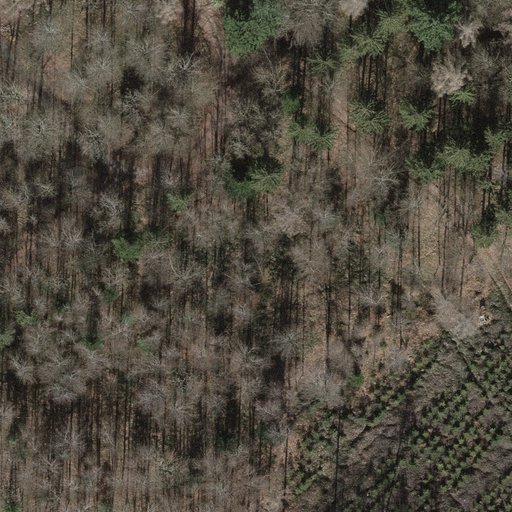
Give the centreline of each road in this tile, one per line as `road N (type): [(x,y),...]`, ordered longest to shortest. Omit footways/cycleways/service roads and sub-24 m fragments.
road 1 (track): [(0,41),(114,169),(152,169),(189,158),(223,125),(229,52),(191,0)]
road 2 (track): [(114,169),(0,290)]
